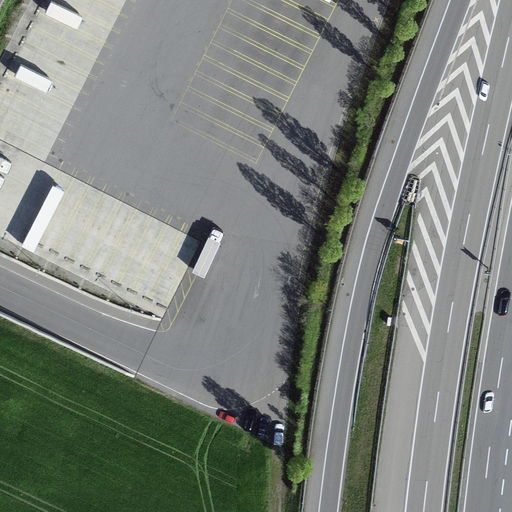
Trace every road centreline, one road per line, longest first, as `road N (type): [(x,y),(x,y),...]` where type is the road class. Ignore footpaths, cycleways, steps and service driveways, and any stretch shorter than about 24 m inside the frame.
road 1 (motorway): [(460,0),(370,261),(328,511)]
road 2 (motorway): [(511,25),(466,228),(423,511)]
road 3 (motorway): [(482,511),(511,301)]
